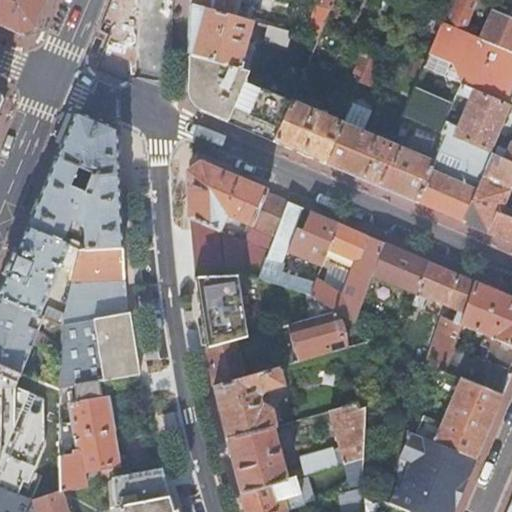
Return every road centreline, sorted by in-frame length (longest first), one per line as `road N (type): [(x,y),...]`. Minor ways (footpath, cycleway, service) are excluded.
road 1 (residential): [(218,511),(165,277),(156,118)]
road 2 (residential): [(511,264),(156,118)]
road 3 (secondary): [(0,213),(55,80)]
